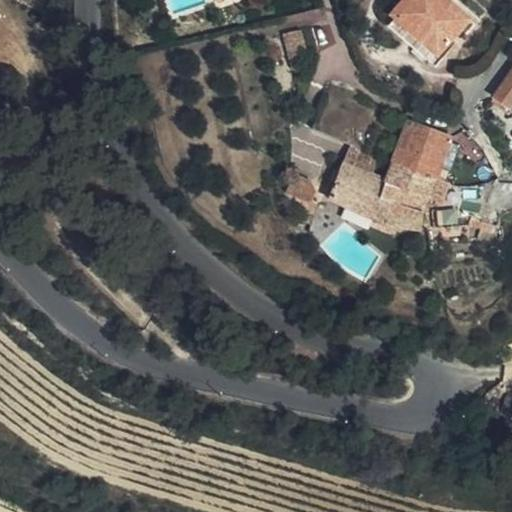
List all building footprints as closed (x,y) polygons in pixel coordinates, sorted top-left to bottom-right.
[(472,18),(453,0),(408,0),(397,11),(443,56),(461,39),(456,34),(472,18)] [(511,107),(511,106),(511,74),(497,96),(511,107)] [(323,96),(313,119),(356,138),(372,145),(380,125),(355,109),(323,96)] [(448,136),(407,121),(392,160),(437,175),(451,138),(448,136)] [(429,194),(384,178),(378,175),(388,152),(372,145),(356,138),(347,162),(344,160),(328,197),(393,226),(417,232),(425,207),(429,194)] [(437,175),(392,160),(384,178),(429,194),(437,175)]
